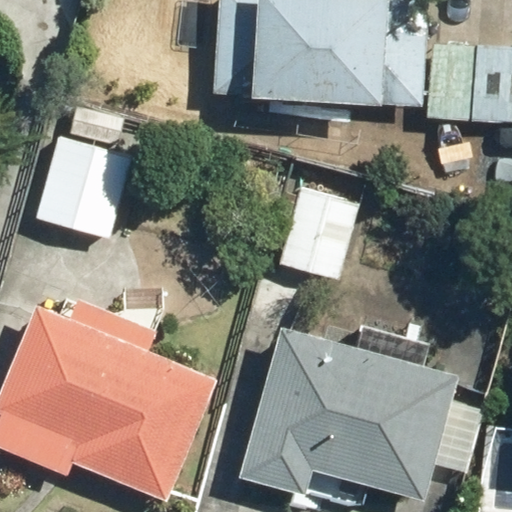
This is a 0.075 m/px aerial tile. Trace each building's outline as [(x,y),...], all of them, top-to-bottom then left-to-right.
[(219,0),(213,93),(421,106),(427,15),(409,14),(409,0),(219,0)] [(511,47),(431,42),(427,117),(511,121),(511,47)] [(78,142),(60,137),(35,218),(108,241),(133,159),(113,153),(124,118),(89,108),(78,142)] [(361,204),(300,188),(280,263),(341,279),(361,204)] [(69,319),(36,305),(0,391),(0,411),(2,412),(0,416),(0,447),(66,474),(71,461),(166,500),(217,379),(147,351),(155,331),(77,299),(69,319)] [(355,347),(280,327),(239,477),(304,495),(311,470),(423,500),(457,376),(423,366),(429,344),(361,326),(355,347)]
